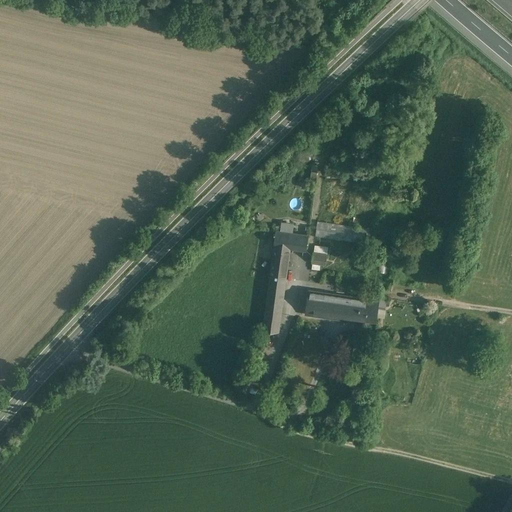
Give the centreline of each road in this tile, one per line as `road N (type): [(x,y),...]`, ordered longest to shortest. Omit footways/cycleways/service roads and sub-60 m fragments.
road 1 (secondary): [(0,421),(220,188),(416,0)]
road 2 (track): [(249,406),(292,429),(511,483)]
